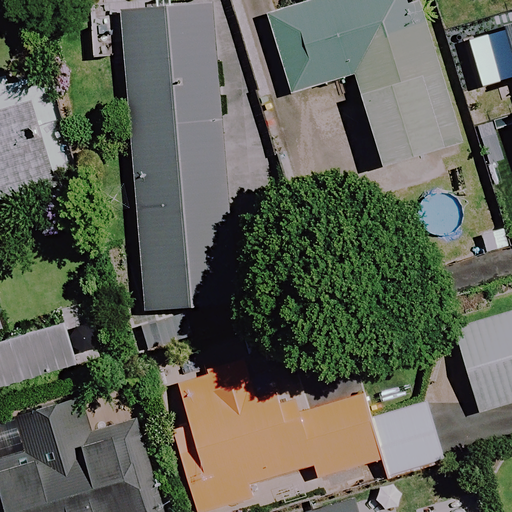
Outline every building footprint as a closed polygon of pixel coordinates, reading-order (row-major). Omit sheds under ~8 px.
[(284,96),(326,83),(334,113),(347,110),(364,170),(449,146),(406,0),(312,0),(261,15),(284,96)] [(511,0),(458,0),(511,73),(511,75),(473,104),(511,157),(511,0)] [(226,305),(202,8),(114,15),(137,312),(226,305)] [(0,205),(52,191),(27,102),(0,109),(0,205)] [(511,314),(450,332),(473,411),(511,400),(511,314)] [(285,415),(268,350),(164,376),(178,432),(170,434),(189,511),(214,511),(250,503),(247,489),(376,457),(381,477),(440,462),(419,381),(364,395),(285,415)] [(155,511),(130,402),(97,409),(104,437),(0,461),(0,511),(155,511)]
